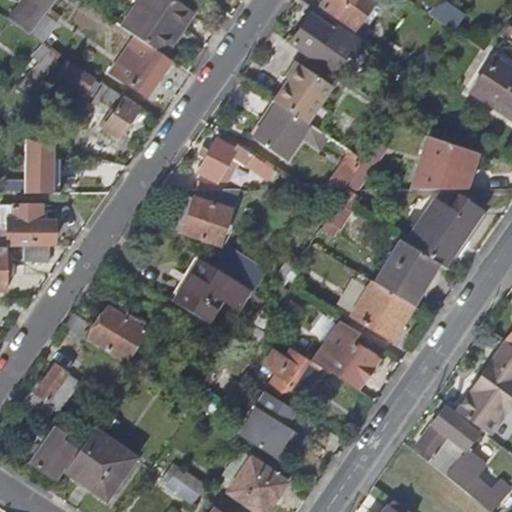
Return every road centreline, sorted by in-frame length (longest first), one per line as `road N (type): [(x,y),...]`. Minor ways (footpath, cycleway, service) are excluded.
road 1 (residential): [(267,0),(0,381)]
road 2 (residential): [(511,241),(321,511)]
